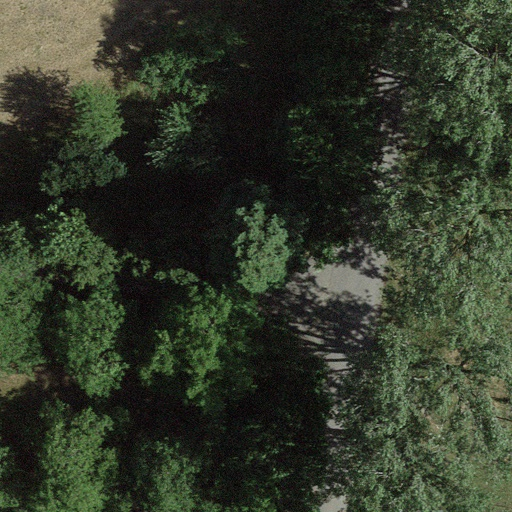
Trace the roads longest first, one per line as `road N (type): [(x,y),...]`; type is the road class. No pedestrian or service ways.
road 1 (unclassified): [(321,511),(404,0)]
road 2 (track): [(354,307),(0,260)]
